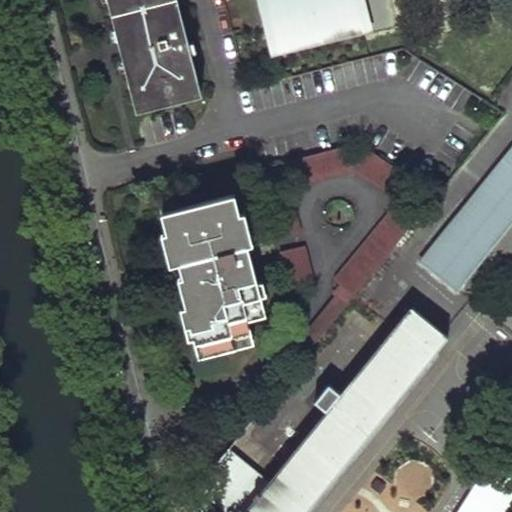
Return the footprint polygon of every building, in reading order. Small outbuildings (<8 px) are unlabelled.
[(200,97),(175,0),(105,0),(134,115),(200,97)] [(257,0),(271,57),(373,32),(365,0),(257,0)] [(398,199),(414,179),(356,144),(281,166),(288,190),(352,171),(398,199)] [(511,144),(417,261),(458,292),(511,223),(511,144)] [(302,235),(288,190),(265,195),(279,241),(302,235)] [(266,313),(234,198),(164,217),(165,222),(191,325),(199,359),(256,346),(254,334),(250,317),(266,313)] [(398,199),(333,281),(353,297),(419,216),(398,199)] [(306,249),(283,255),(293,290),(316,283),(306,249)] [(303,301),(293,290),(266,313),(276,325),(303,301)] [(346,306),(335,297),(298,341),(310,350),(346,306)] [(270,482),(229,449),(196,489),(224,511),(306,511),(449,338),(412,308),(394,330),(340,395),(329,386),(314,404),(327,414),(270,482)] [(225,443),(206,428),(190,447),(192,450),(182,460),(200,475),(225,443)] [(507,511),(511,505),(511,456),(497,447),(456,511),(507,511)]
